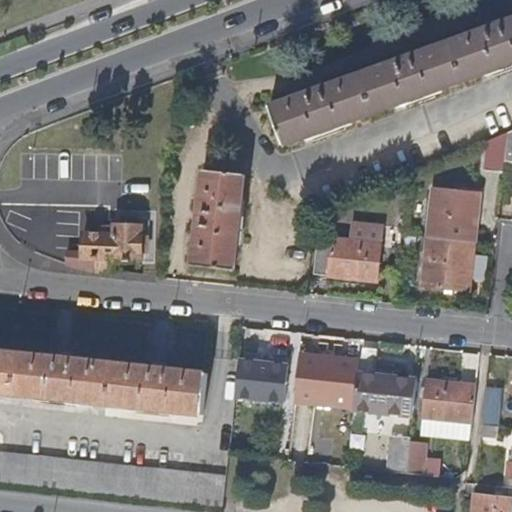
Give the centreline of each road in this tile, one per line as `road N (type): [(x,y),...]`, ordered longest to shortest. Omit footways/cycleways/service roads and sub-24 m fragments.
road 1 (residential): [(511,333),(0,278)]
road 2 (primary): [(0,114),(295,0)]
road 3 (primary): [(174,0),(0,70)]
